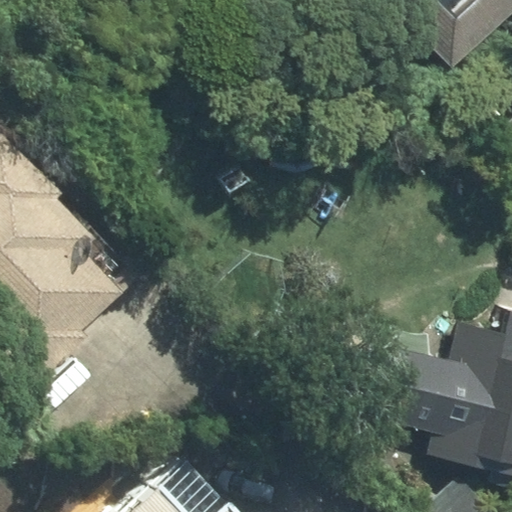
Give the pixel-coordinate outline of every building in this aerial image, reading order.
[(385,0),(443,58),(501,0),(385,0)] [(511,105),(498,120),(511,134),(511,105)] [(51,182),(0,130),(0,341),(24,366),(126,268),(48,188),(51,182)] [(424,442),(511,463),(511,304),(503,302),(497,326),(449,314),(441,350),(377,335),(359,406),(429,423),(424,442)] [(238,511),(173,453),(110,511),(238,511)]
